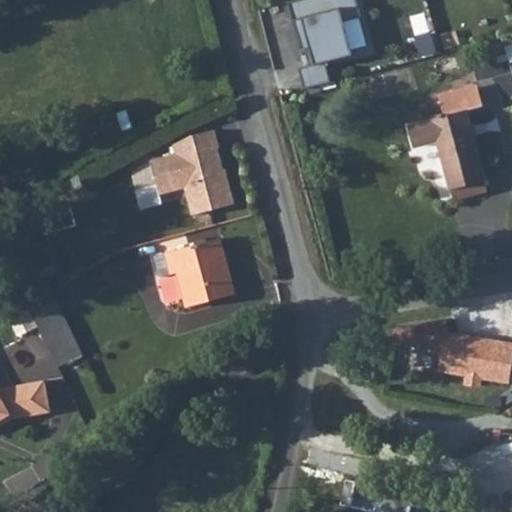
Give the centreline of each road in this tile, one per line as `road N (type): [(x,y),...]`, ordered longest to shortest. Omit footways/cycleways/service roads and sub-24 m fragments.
road 1 (residential): [(59,511),(282,350),(317,313)]
road 2 (residential): [(233,0),(317,313)]
road 3 (residential): [(276,511),(317,313)]
road 4 (residential): [(317,313),(511,283)]
road 5 (unknown): [(69,504),(48,387),(29,353)]
